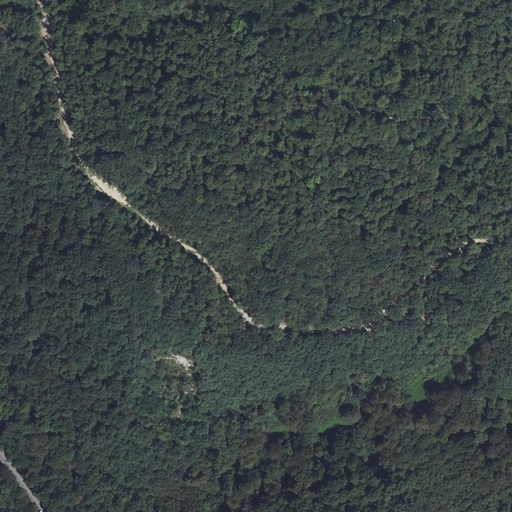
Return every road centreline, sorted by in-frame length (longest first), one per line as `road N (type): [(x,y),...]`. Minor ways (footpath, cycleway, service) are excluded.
road 1 (track): [(497,236),(448,255),(363,324),(268,324),(241,309),(214,268),(112,187)]
road 2 (track): [(48,16),(109,43),(223,28),(364,114)]
road 3 (track): [(112,187),(78,153),(68,130),(48,16)]
road 4 (track): [(497,236),(396,152),(364,114)]
road 5 (track): [(511,124),(482,115),(364,114)]
